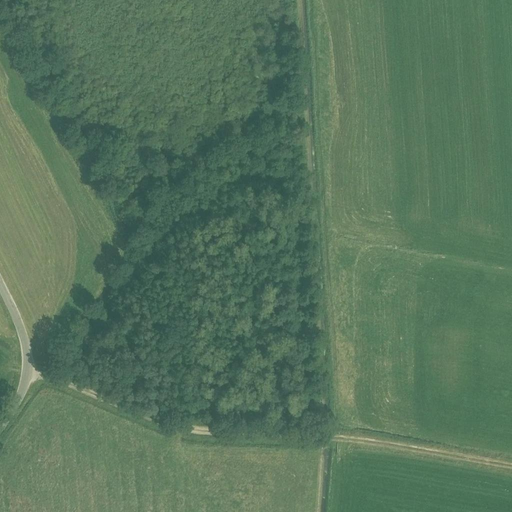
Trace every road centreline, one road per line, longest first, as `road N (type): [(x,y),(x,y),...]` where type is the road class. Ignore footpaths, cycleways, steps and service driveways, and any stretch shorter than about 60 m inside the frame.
road 1 (track): [(319,436),(192,429),(28,370)]
road 2 (track): [(511,464),(319,436)]
road 3 (unclassified): [(0,429),(28,370),(21,329),(0,284)]
